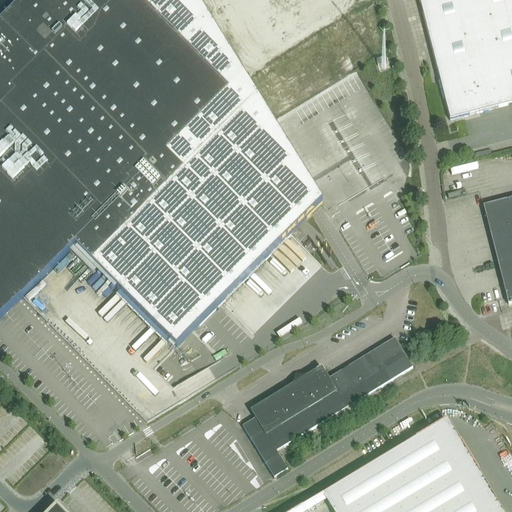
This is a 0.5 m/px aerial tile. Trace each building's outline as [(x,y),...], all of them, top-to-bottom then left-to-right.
[(14,0),(0,14),(0,322),(18,304),(25,297),(64,259),(74,248),(164,338),(175,349),(179,353),(192,340),(213,318),(236,294),(258,271),(280,248),(317,211),(321,206),(282,142),(194,0),(14,0)] [(511,0),(418,0),(440,82),(450,121),(511,105),(511,0)] [(387,64),(386,59),(376,61),(378,67),(387,64)] [(511,201),(484,208),(509,306),(511,305),(511,201)] [(413,369),(395,340),(328,381),(321,370),(308,379),(296,376),(292,388),(252,413),(256,420),(243,428),(274,480),(288,471),(277,453),(330,421),(334,428),(373,403),(369,397),(413,369)] [(486,511),(437,429),(323,498),(320,500),(299,511),(486,511)]
